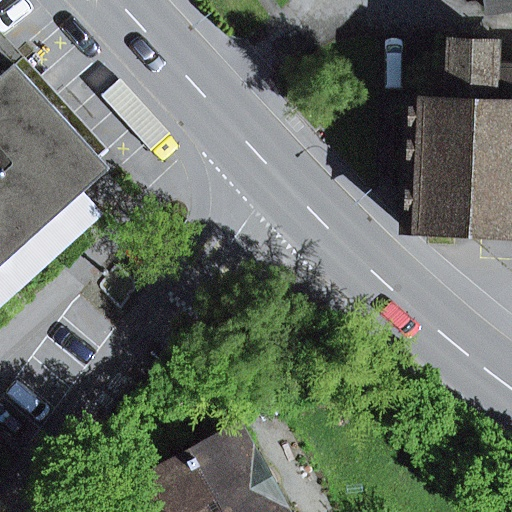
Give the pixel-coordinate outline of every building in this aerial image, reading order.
[(511,0),(491,0),(494,16),(511,13),(511,0)] [(99,159),(109,150),(0,30),(0,49),(15,66),(99,159)] [(511,236),(511,70),(495,70),(496,44),(450,43),(448,105),(413,104),(407,231),(511,236)] [(15,66),(0,49),(0,248),(99,159),(15,66)] [(0,302),(102,210),(86,192),(110,170),(99,159),(0,248),(0,302)] [(284,511),(239,429),(147,480),(161,505),(147,511),(284,511)]
